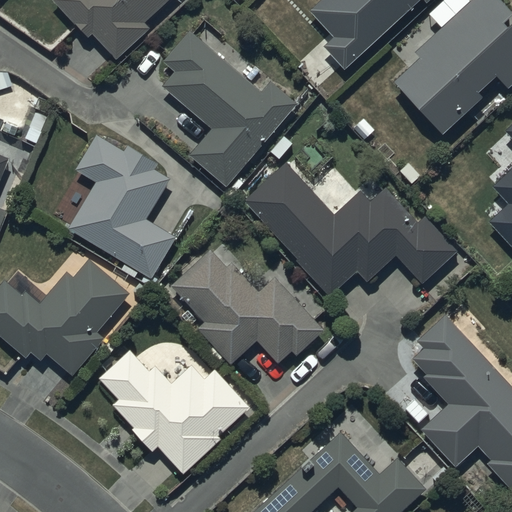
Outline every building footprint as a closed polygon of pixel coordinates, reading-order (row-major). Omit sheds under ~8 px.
[(56,0),(55,2),(91,40),(94,37),(119,63),(151,32),(146,26),(174,0),(56,0)] [(314,0),(309,5),(334,31),(323,40),(345,64),(414,0),(314,0)] [(511,5),(511,3),(508,0),(464,0),(414,47),(419,52),(395,75),(442,127),(483,91),(479,85),(497,69),(509,83),(511,79),(511,15),(511,14),(507,18),(504,15),(511,5)] [(265,97),(194,36),(170,65),(182,75),(169,90),(216,130),(192,158),(229,189),(298,108),(274,87),(265,97)] [(0,89),(14,85),(8,67),(7,67),(6,67),(5,67),(4,67),(3,67),(2,67),(1,67),(0,67),(0,66),(0,89)] [(511,118),(505,125),(511,132),(511,163),(493,181),(508,197),(489,216),(511,241),(511,118)] [(131,158),(99,138),(78,172),(97,184),(71,227),(154,277),(179,237),(147,218),(170,181),(157,173),(160,169),(134,153),(131,158)] [(286,158),(245,195),(329,291),(356,266),(367,277),(397,250),(422,278),(457,246),(425,210),(417,217),(385,182),(370,196),(361,186),(334,210),(286,158)] [(324,323),(275,271),(259,286),(231,257),(226,261),(210,243),(171,281),(205,316),(198,323),(209,335),(204,339),(220,356),(225,351),(232,359),(257,335),(278,358),(292,345),(296,349),(324,323)] [(133,292),(92,257),(76,276),(71,272),(44,304),(29,291),(26,295),(7,279),(0,287),(0,327),(29,352),(34,347),(44,356),(49,350),(75,371),(105,336),(99,332),(133,292)] [(511,382),(445,310),(417,335),(424,342),(412,353),(427,369),(424,372),(448,398),(420,423),(456,462),(478,441),(491,455),(487,459),(511,485),(511,382)] [(130,344),(99,373),(118,394),(113,399),(134,422),(132,424),(152,446),(158,441),(184,469),(221,434),(217,430),(249,401),(215,364),(204,374),(191,360),(171,378),(156,361),(150,366),(130,344)] [(379,468),(340,426),(246,511),(395,511),(416,493),(422,499),(432,490),(397,452),(379,468)]
